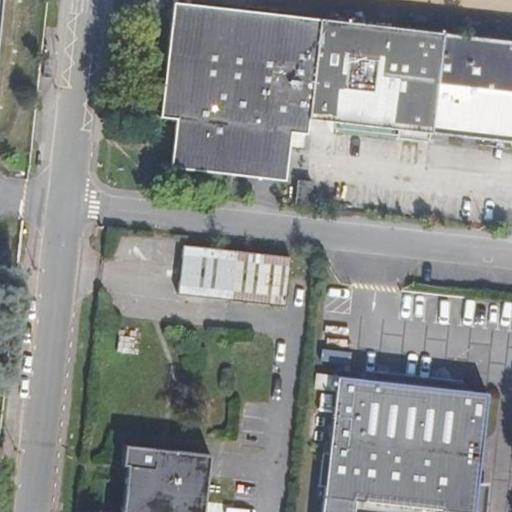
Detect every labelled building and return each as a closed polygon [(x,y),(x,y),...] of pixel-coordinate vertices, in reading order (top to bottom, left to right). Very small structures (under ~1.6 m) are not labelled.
[(182,123),(178,170),(291,182),(296,135),(312,137),(314,122),(511,142),(511,44),(178,10),(167,122),(182,123)] [(58,66),(50,66),(49,89),(56,89),(58,66)] [(288,260),(182,250),(177,298),(283,309),(288,260)] [(486,396),(336,379),(321,511),(472,511),(476,486),(486,396)] [(207,511),(213,461),(127,451),(124,471),(131,472),(125,511),(207,511)] [(483,511),(486,488),(476,486),(472,511),(483,511)]
